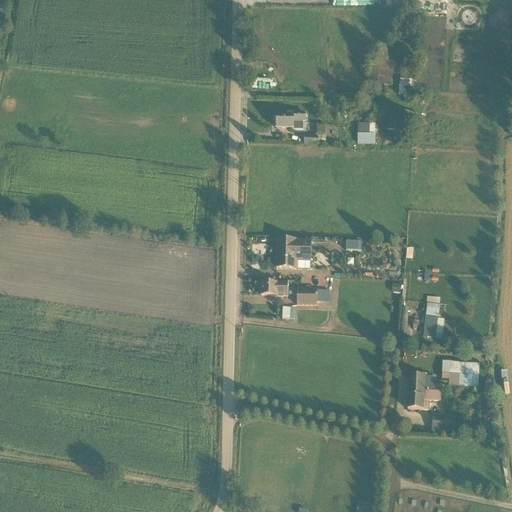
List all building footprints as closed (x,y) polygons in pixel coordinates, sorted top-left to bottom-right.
[(381,62),(370,61),(366,93),(377,94),(381,62)] [(411,83),(399,82),(398,98),(410,99),(411,83)] [(378,109),(365,108),(365,121),(378,121),(378,109)] [(420,117),(388,113),(386,132),(418,136),(420,117)] [(306,117),(285,116),(285,119),(277,119),(276,132),(302,133),(303,126),(306,126),(306,117)] [(374,126),(357,126),(357,146),(374,146),(374,126)] [(326,144),(326,128),(317,127),(316,140),(305,139),(305,147),(318,148),(319,144),(326,144)] [(274,272),(310,273),(312,244),(275,243),(274,272)] [(361,244),(346,244),(346,252),(361,253),(361,244)] [(252,269),(264,270),(265,246),(253,245),(252,269)] [(276,286),(261,286),(260,299),(288,300),(288,284),(276,284),(276,286)] [(330,294),(297,292),(297,309),(317,309),(317,305),(329,306),(330,294)] [(291,322),(291,311),(283,310),(282,322),(291,322)] [(439,312),(426,310),(423,339),(441,341),(443,323),(438,323),(439,312)] [(478,367),(449,365),(449,387),(477,388),(478,367)] [(436,380),(408,379),(407,411),(430,412),(430,402),(440,403),(441,390),(435,389),(436,380)] [(455,418),(433,417),(432,431),(454,432),(455,418)] [(357,502),(356,511),(369,511),(369,503),(357,502)]
